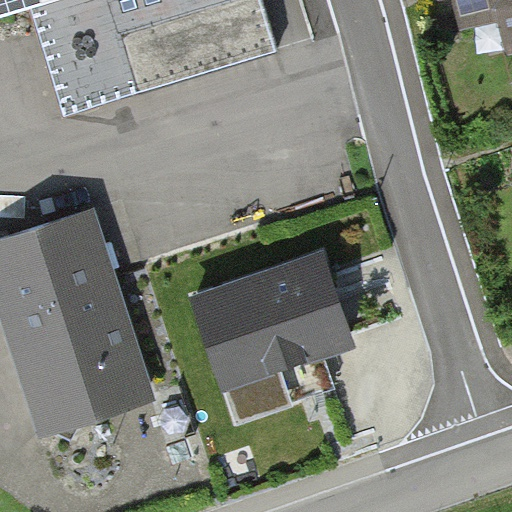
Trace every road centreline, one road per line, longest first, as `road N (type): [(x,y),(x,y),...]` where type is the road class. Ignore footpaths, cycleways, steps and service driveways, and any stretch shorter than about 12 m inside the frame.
road 1 (residential): [(489,463),(354,0)]
road 2 (residential): [(351,511),(489,463)]
